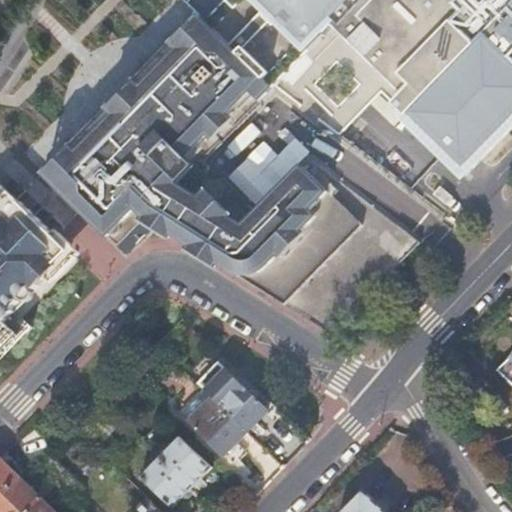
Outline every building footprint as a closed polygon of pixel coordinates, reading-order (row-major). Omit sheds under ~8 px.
[(235,59),(273,87),(308,51),(323,37),(380,92),(465,176),(511,127),(511,0),(224,0),(204,22),(235,59)] [(192,19),(34,184),(42,191),(204,22),(197,14),(192,19)] [(78,212),(123,256),(154,224),(264,293),(278,279),(334,331),(416,245),(322,173),(346,145),(337,136),(273,87),(235,59),(204,22),(42,191),(71,219),(78,212)] [(380,92),(323,37),(308,51),(273,87),(337,136),(380,92)] [(0,328),(3,325),(0,321),(0,315),(8,308),(57,258),(61,259),(63,259),(65,258),(66,256),(67,253),(67,251),(0,187),(0,328)] [(154,227),(263,294),(264,293),(154,224),(123,256),(123,257),(154,227)] [(511,264),(458,319),(466,327),(511,280),(511,264)] [(334,331),(278,279),(264,293),(263,294),(316,327),(329,336),(334,331)] [(0,321),(3,325),(0,328),(0,358),(29,329),(8,308),(0,315),(0,321)] [(128,376),(116,389),(123,396),(136,383),(128,376)] [(215,402),(247,434),(268,412),(236,380),(215,402)] [(116,389),(77,428),(76,430),(92,445),(95,448),(122,420),(115,413),(127,400),(123,396),(116,389)] [(192,423),(225,456),(247,434),(215,402),(203,414),(202,413),(192,423)] [(473,452),(446,409),(438,414),(465,457),(473,452)] [(173,507),(211,468),(180,437),(163,452),(160,449),(153,456),(157,460),(141,476),(173,507)] [(87,451),(116,480),(122,475),(95,448),(92,445),(87,451)] [(285,511),(298,511),(357,453),(350,447),(285,511)] [(37,470),(54,486),(72,503),(86,490),(51,456),(37,470)] [(0,462),(0,494),(16,478),(0,462)] [(16,478),(0,494),(0,511),(28,511),(40,500),(16,478)] [(511,511),(511,509),(490,479),(483,484),(502,511),(511,511)] [(383,511),(364,492),(342,511),(383,511)] [(51,511),(40,500),(28,511),(51,511)] [(160,511),(149,501),(138,511),(160,511)]
